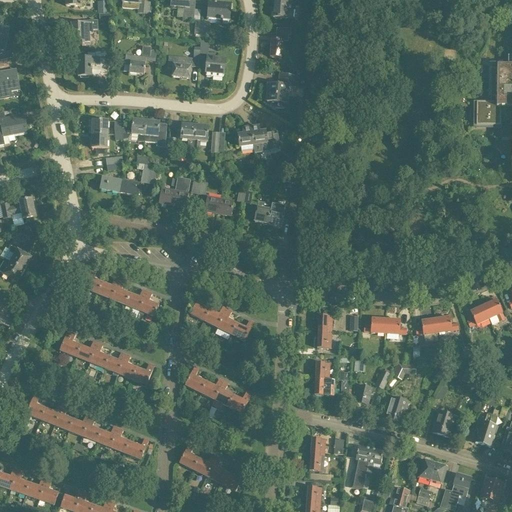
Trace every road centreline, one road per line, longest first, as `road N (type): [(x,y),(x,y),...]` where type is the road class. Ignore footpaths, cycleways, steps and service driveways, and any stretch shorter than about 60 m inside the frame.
road 1 (residential): [(52,100),(208,108),(235,102),(251,43),(247,0)]
road 2 (residential): [(161,511),(178,268)]
road 3 (residential): [(511,471),(277,410)]
road 4 (residential): [(283,288),(438,294),(511,264)]
road 5 (residential): [(286,254),(76,215)]
road 6 (residential): [(0,381),(73,249)]
road 7 (residential): [(277,410),(283,288)]
